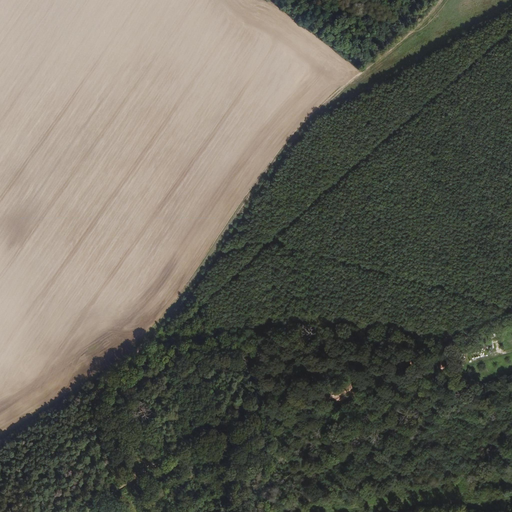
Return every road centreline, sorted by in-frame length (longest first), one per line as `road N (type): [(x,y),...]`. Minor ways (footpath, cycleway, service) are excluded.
road 1 (track): [(142,342),(299,131),(437,0)]
road 2 (track): [(142,342),(331,326),(448,331),(511,312)]
road 3 (track): [(124,486),(206,436),(335,393)]
road 4 (track): [(0,437),(142,342)]
road 5 (track): [(335,393),(456,361)]
